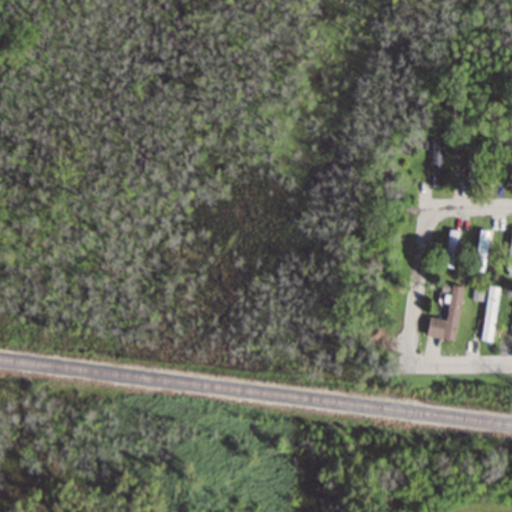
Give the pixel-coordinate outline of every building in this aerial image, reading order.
[(467,138),(467,186),(477,186),(477,138),(467,138)] [(430,140),(430,187),(442,187),(442,140),(430,140)] [(453,269),(457,231),(447,230),(443,268),(453,269)] [(485,273),(489,231),(477,230),(473,272),(485,273)] [(454,341),(462,287),(449,285),(444,320),(428,318),(425,337),(454,341)] [(492,342),(499,288),(488,286),(480,341),(492,342)]
